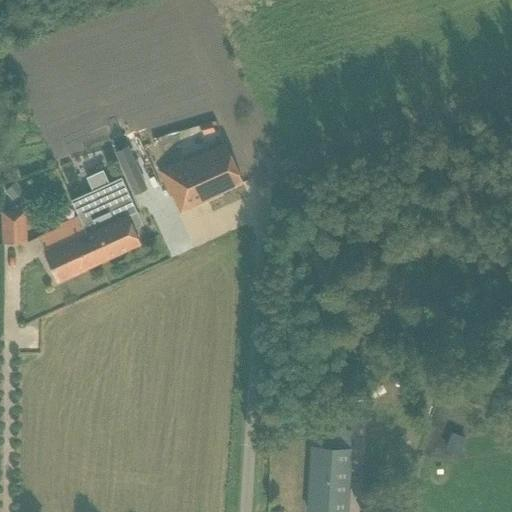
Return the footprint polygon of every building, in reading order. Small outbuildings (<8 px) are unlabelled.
[(182,160),(159,170),(170,195),(171,195),(180,213),(193,207),(222,193),(222,192),(243,182),(225,143),(183,162),(182,160)] [(60,226),(37,237),(44,252),(43,252),(48,263),(57,281),(140,243),(128,215),(136,211),(121,177),(71,200),(78,215),(58,224),(60,226)] [(14,183),(5,191),(12,199),(21,191),(14,183)] [(1,210),(2,242),(26,241),(25,209),(1,210)] [(312,446),(307,511),(308,511),(345,511),(350,449),(312,446)]
